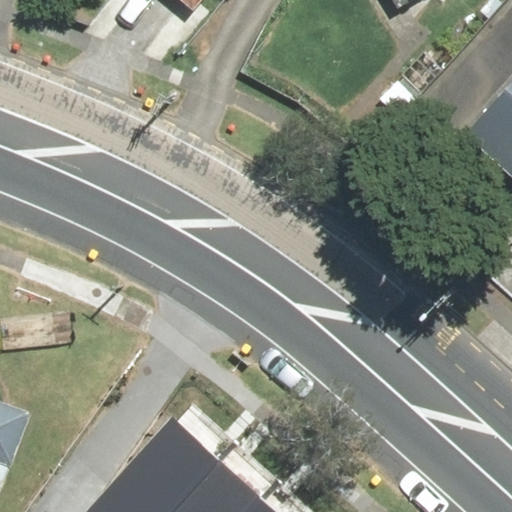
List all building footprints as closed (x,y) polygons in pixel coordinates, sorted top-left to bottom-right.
[(191,0),(208,13),(218,0),(191,0)] [(511,86),(474,128),(511,161),(511,86)] [(50,403),(0,385),(0,459),(28,469),(50,403)] [(171,416),(85,511),(170,511),(218,458),(171,416)] [(218,458),(170,511),(255,511),(266,500),(218,458)] [(279,511),(266,500),(255,511),(279,511)]
